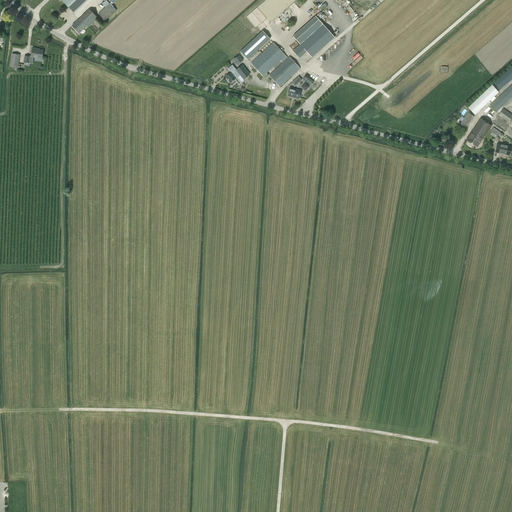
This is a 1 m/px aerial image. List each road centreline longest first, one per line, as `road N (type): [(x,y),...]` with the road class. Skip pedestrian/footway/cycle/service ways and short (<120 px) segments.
road 1 (unclassified): [(511,167),(134,68),(69,41),(11,0)]
road 2 (track): [(436,442),(195,413),(0,411)]
road 3 (track): [(303,68),(378,90),(482,0)]
road 4 (track): [(265,104),(381,0)]
